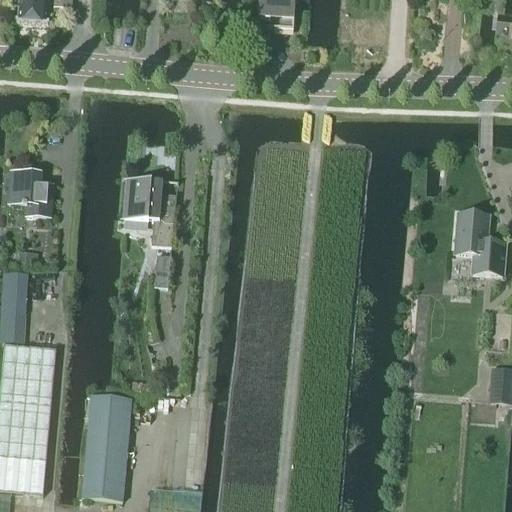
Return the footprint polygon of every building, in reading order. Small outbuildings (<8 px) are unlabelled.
[(17,0),(16,28),(47,30),(48,20),(56,21),(56,14),(48,14),(49,0),(17,0)] [(55,0),(55,14),(70,15),(70,0),(55,0)] [(263,27),(263,33),(293,34),(294,6),(296,6),(297,0),(294,0),(258,0),(257,27),(263,27)] [(9,176),(8,209),(25,210),(24,222),(50,223),(51,189),(34,188),(34,179),(40,179),(40,178),(9,176)] [(172,254),(175,214),(161,213),(163,188),(127,185),(124,225),(153,228),(151,252),(172,254)] [(472,279),(502,281),(504,250),(486,249),(488,222),(458,220),(455,259),(473,261),(472,279)] [(17,257),(16,271),(38,272),(39,259),(17,257)] [(168,294),(171,262),(157,261),(154,293),(168,294)] [(22,352),(22,349),(25,280),(2,279),(1,306),(0,334),(0,350),(4,351),(22,352)] [(4,351),(0,389),(0,496),(42,501),(56,355),(22,352),(4,351)] [(511,375),(491,374),(488,409),(511,410),(511,375)] [(90,402),(82,504),(121,508),(130,405),(90,402)]
